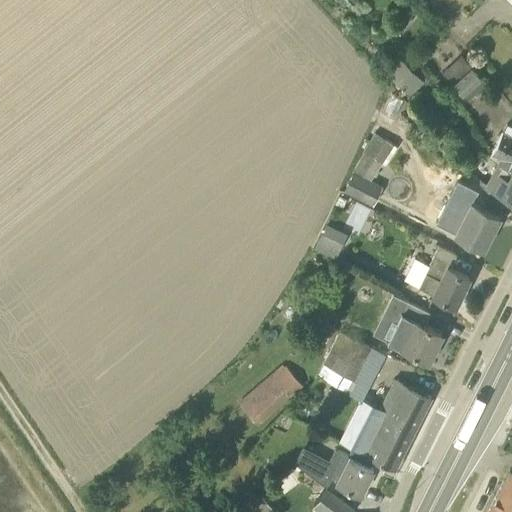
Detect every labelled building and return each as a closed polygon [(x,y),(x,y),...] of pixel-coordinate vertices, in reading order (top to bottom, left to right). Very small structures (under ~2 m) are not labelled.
[(397,52),(385,64),(412,92),(424,80),(397,52)] [(469,98),(487,81),(461,54),(443,71),(469,98)] [(511,135),(502,131),(491,152),(501,157),(509,162),(507,167),(511,169),(511,135)] [(373,205),(384,186),(371,178),(391,143),(374,133),(343,188),(373,205)] [(511,199),(511,169),(507,167),(509,162),(501,157),(488,184),(480,179),(479,182),(496,200),(500,204),(505,206),(505,205),(503,204),(507,197),(511,199)] [(484,247),(500,216),(472,202),(478,190),(458,180),(436,222),(456,232),(456,233),(484,247)] [(340,250),(347,235),(327,225),(320,240),(340,250)] [(450,266),(456,253),(439,244),(429,264),(415,257),(404,278),(433,294),(455,305),(469,276),(450,266)] [(428,360),(442,332),(423,322),(428,312),(407,301),(388,339),(401,346),(400,346),(428,360)] [(340,329),(317,373),(347,389),(370,345),(340,329)] [(238,401),(258,424),(303,385),(284,362),(238,401)] [(396,379),(385,400),(358,450),(395,468),(431,397),(396,379)] [(330,459),(303,445),(294,462),(306,471),(324,485),(328,477),(360,493),(373,467),(349,455),(335,448),(330,459)] [(511,511),(511,469),(510,469),(488,511),(511,511)] [(351,511),(355,507),(326,488),(315,503),(324,509),(322,511),(351,511)] [(249,510),(246,511),(268,511),(272,509),(261,495),(255,499),(251,494),(242,501),(249,510)]
